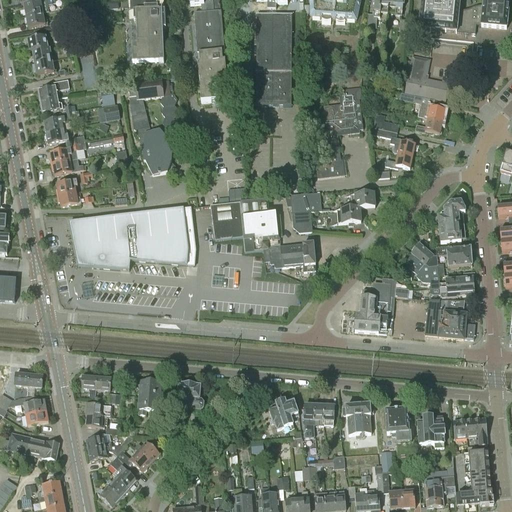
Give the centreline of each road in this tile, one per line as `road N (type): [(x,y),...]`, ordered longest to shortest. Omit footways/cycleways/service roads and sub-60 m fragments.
road 1 (residential): [(47,317),(316,342)]
road 2 (residential): [(496,396),(251,377)]
road 3 (residential): [(316,342),(324,312),(434,189),(477,176)]
road 4 (secondary): [(47,317),(5,103)]
road 5 (residential): [(251,377),(55,360)]
road 6 (residential): [(493,357),(477,176)]
road 7 (residential): [(493,357),(316,342)]
road 8 (residential): [(151,511),(243,401),(251,377)]
road 9 (secondary): [(84,511),(55,360)]
